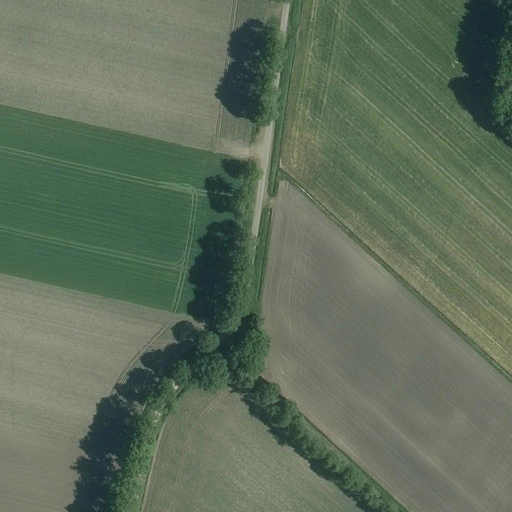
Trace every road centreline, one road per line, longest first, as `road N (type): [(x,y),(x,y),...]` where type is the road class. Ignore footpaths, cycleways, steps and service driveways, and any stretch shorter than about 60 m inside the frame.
road 1 (unclassified): [(237,317),(288,0)]
road 2 (track): [(129,511),(167,397),(237,317)]
